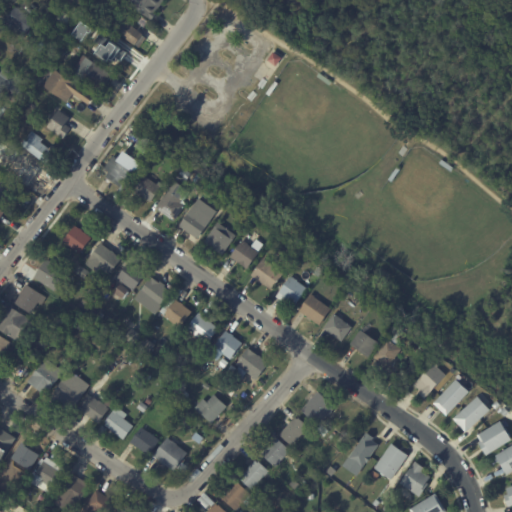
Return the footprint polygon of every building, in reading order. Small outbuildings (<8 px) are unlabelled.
[(166,0),(157,12),(158,13),(153,20),(132,5),(135,0),(166,0)] [(25,33),(6,19),(11,12),(12,13),(17,7),(36,21),(27,34),(25,33)] [(73,18),(66,26),(57,19),(63,11),(73,18)] [(74,36),(84,40),(91,26),(82,21),(74,36)] [(138,30),(148,38),(140,49),(117,32),(126,21),(138,30)] [(70,35),(75,29),(80,32),(74,38),(70,35)] [(40,41),(50,46),(47,52),(37,48),(40,41)] [(108,45),(120,53),(123,48),(131,54),(118,71),(94,54),(102,43),(107,46),(108,45)] [(63,46),(69,50),(64,57),(58,53),(63,46)] [(283,58),(277,67),(269,61),(275,52),(283,58)] [(113,75),(101,92),(75,74),(80,67),(77,66),(84,55),(113,75)] [(0,75),(5,67),(30,84),(21,97),(8,89),(3,96),(0,93),(0,75)] [(95,97),(90,105),(74,94),(68,103),(44,86),(56,70),(95,97)] [(333,83),(330,86),(318,77),(321,73),(333,83)] [(280,84),(271,96),(267,94),(276,81),(280,84)] [(31,103),(37,107),(34,111),(28,107),(31,103)] [(62,112),(71,118),(66,125),(72,128),(64,139),(48,127),(60,110),(62,112)] [(17,126),(20,129),(15,134),(11,131),(16,126),(17,126)] [(55,147),(60,150),(49,166),(22,146),(32,131),(44,140),(42,143),(50,149),(53,145),(55,147)] [(137,144),(143,136),(152,142),(146,150),(137,144)] [(0,146),(5,151),(36,173),(30,181),(20,174),(17,178),(13,175),(16,170),(0,158),(0,146)] [(121,187),(107,177),(110,173),(105,170),(115,156),(119,159),(119,158),(139,172),(129,187),(124,184),(121,187)] [(455,169),(453,172),(441,163),(443,160),(455,169)] [(389,180),(398,168),(401,170),(393,182),(389,180)] [(152,202),(135,189),(145,175),(162,188),(152,202)] [(0,176),(15,186),(19,189),(7,206),(0,200),(0,176)] [(207,180),(202,187),(198,184),(202,177),(207,180)] [(164,213),(157,208),(176,182),(187,189),(180,198),(181,199),(179,202),(186,207),(176,221),(164,213)] [(201,200),(218,212),(195,245),(176,231),(181,224),(182,225),(200,199),(201,200)] [(238,237),(225,256),(206,243),(219,224),(238,237)] [(76,226),(93,238),(80,254),(64,243),(76,226)] [(244,241),(260,253),(249,270),(231,258),(243,241),(244,241)] [(121,258),(123,259),(110,276),(101,269),(98,273),(87,264),(102,244),(112,252),(113,251),(115,253),(121,258)] [(286,252),(291,246),(294,249),(290,255),(286,252)] [(60,274),(57,278),(62,281),(55,291),(36,278),(48,260),(63,270),(60,274)] [(265,285),(253,276),(264,260),(285,274),(273,291),(265,285)] [(132,264),(147,275),(135,291),(118,279),(130,262),(132,264)] [(75,272),(80,265),(90,272),(85,279),(75,272)] [(320,267),(325,271),(320,278),(315,274),(320,267)] [(300,283),(308,289),(294,309),(277,298),(291,277),(300,283)] [(167,286),(166,287),(174,293),(157,316),(136,300),(153,278),(160,283),(161,282),(167,286)] [(123,286),(130,290),(129,292),(130,293),(125,299),(124,298),(123,299),(114,292),(121,284),(123,286)] [(28,286),(44,296),(32,314),(16,303),(28,285),(28,286)] [(312,320),(300,311),(312,295),(333,310),(321,326),(312,320)] [(80,306),(84,299),(92,304),(87,311),(80,306)] [(184,305),(193,312),(181,328),(165,316),(177,300),(184,305)] [(16,308),(35,320),(22,342),(0,329),(0,324),(12,306),(16,308)] [(102,314),(113,322),(108,328),(97,320),(102,314)] [(201,314),(220,329),(208,345),(188,330),(200,314),(201,314)] [(331,334),(325,330),(335,315),(354,328),(343,343),(331,334)] [(86,334),(77,327),(81,320),(91,326),(86,334)] [(118,322),(129,331),(122,340),(111,331),(118,322)] [(370,328),(366,332),(363,330),(369,323),(372,325),(370,328)] [(137,333),(143,337),(136,346),(126,339),(134,329),(137,333)] [(232,335),(244,345),(231,360),(224,354),(219,361),(210,354),(228,331),(232,335)] [(365,333),(380,344),(370,359),(352,345),(362,331),(365,333)] [(390,339),(396,331),(401,334),(399,336),(403,339),(400,343),(396,340),(395,342),(390,339)] [(93,344),(101,332),(112,339),(104,351),(93,344)] [(0,335),(13,344),(0,363),(0,335)] [(149,355),(139,347),(146,339),(156,346),(149,355)] [(384,364),(375,358),(388,340),(403,350),(389,368),(384,364)] [(250,349),(270,364),(257,381),(248,374),(241,383),(233,377),(240,367),(237,365),(250,349)] [(47,396),(29,383),(47,359),(65,373),(47,396)] [(224,359),(230,363),(225,369),(220,365),(224,359)] [(184,373),(177,371),(180,362),(183,363),(183,362),(187,364),(184,373)] [(24,375),(16,369),(20,364),(28,370),(24,375)] [(420,393),(422,391),(416,386),(435,364),(448,376),(426,399),(420,393)] [(91,386),(75,408),(72,406),(68,410),(53,399),(58,392),(56,391),(71,371),(91,386)] [(433,403),(447,415),(469,391),(456,379),(433,403)] [(236,389),(231,396),(227,394),(232,386),(236,389)] [(191,394),(183,406),(171,399),(179,387),(191,394)] [(335,406),(337,408),(320,427),(303,411),(320,393),(335,406)] [(221,414),(212,424),(196,408),(204,399),(208,403),(215,395),(228,407),(221,414)] [(87,415),(82,412),(92,396),(111,409),(100,424),(87,415)] [(482,421),(467,434),(454,419),(479,397),(492,411),(482,421)] [(494,406),(499,402),(502,406),(497,410),(494,406)] [(145,413),(138,409),(143,403),(149,407),(145,413)] [(125,440),(106,426),(107,424),(106,423),(118,407),(129,415),(125,420),(135,427),(125,440)] [(506,418),(501,413),(505,408),(510,413),(506,418)] [(300,419),(301,418),(311,428),(293,447),(281,435),(297,418),(299,420),(300,419)] [(506,429),(511,439),(511,441),(488,457),(479,443),(481,442),(478,437),(502,422),(506,429)] [(323,425),(330,432),(325,437),(318,431),(323,425)] [(352,432),(358,426),(362,430),(356,436),(352,432)] [(0,427),(10,435),(17,440),(0,464),(0,427)] [(137,446),(132,442),(143,428),(162,442),(151,456),(137,446)] [(342,436),(346,432),(350,437),(342,445),(338,440),(342,436)] [(374,437),(375,438),(373,441),(380,446),(372,457),(372,458),(368,464),(367,464),(364,468),(350,459),(368,433),(374,437)] [(175,472),(155,457),(168,439),(189,454),(175,472)] [(279,439),(292,452),(277,468),(260,452),(269,442),(271,444),(274,441),(274,442),(278,439),(279,439)] [(24,446),(40,457),(30,471),(12,459),(22,444),(24,446)] [(400,450),(410,457),(393,480),(376,468),(393,445),(400,450)] [(511,474),(509,476),(497,457),(511,448),(511,474)] [(52,467),(63,474),(50,495),(39,487),(44,480),(36,475),(45,462),(52,467)] [(261,463),(271,472),(253,491),(241,479),(257,462),(259,464),(260,462),(261,463)] [(423,467),(427,470),(425,473),(433,478),(429,484),(430,485),(421,498),(402,484),(417,463),(423,467)] [(91,485),(92,486),(80,505),(78,504),(72,511),(66,511),(54,504),(70,477),(72,478),(74,475),(91,485)] [(308,484),(299,493),(291,485),(296,480),(297,481),(301,476),(308,484)] [(240,484),(252,495),(251,496),(255,499),(248,506),(245,503),(237,511),(223,499),(237,482),(240,484)] [(105,496),(116,502),(109,511),(83,511),(97,491),(105,496)] [(440,503),(445,511),(410,511),(436,496),(440,503)] [(207,511),(227,511),(216,502),(207,511)] [(1,511),(4,508),(6,510),(11,503),(24,511),(1,511)]
